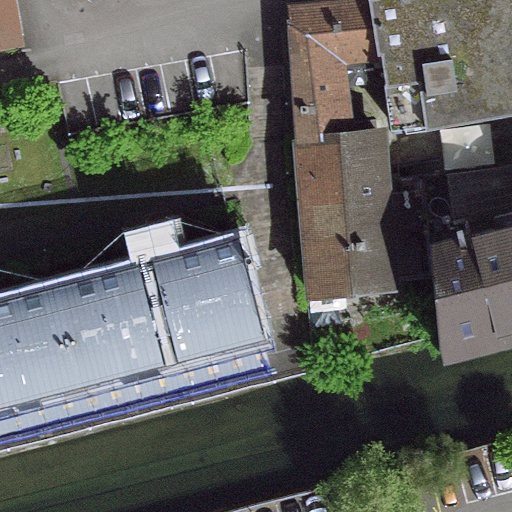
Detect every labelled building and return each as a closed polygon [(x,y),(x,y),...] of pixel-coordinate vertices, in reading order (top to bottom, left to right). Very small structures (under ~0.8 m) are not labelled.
[(0,0),(0,40),(13,38),(6,0),(0,0)] [(374,54),(377,53),(389,128),(420,123),(421,129),(511,113),(511,41),(505,0),(365,0),(366,1),(374,54)] [(292,125),(293,136),(305,291),(386,283),(375,166),(372,132),(341,135),(333,59),(374,54),(366,1),(287,8),(292,59),(290,59),(292,125)] [(393,163),(375,166),(386,283),(430,278),(425,235),(424,221),(419,178),(419,174),(395,179),(393,163)] [(454,174),(419,178),(424,221),(458,211),(454,174)] [(511,214),(425,235),(430,278),(435,341),(511,320),(511,214)] [(144,261),(0,297),(0,422),(163,380),(158,359),(173,356),(178,376),(262,355),(233,238),(144,261)]
